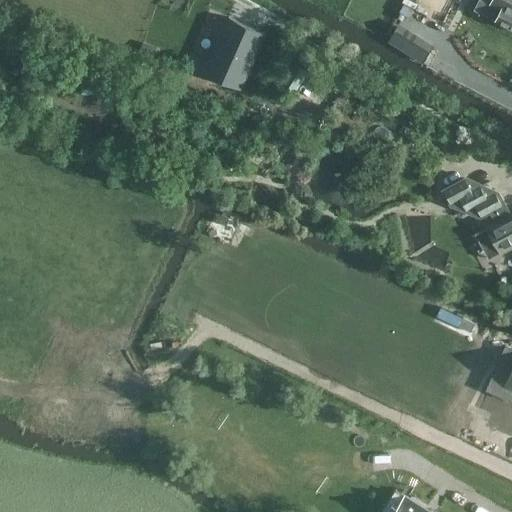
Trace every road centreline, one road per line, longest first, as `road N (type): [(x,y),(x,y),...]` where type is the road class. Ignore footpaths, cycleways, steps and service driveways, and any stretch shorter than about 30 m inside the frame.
road 1 (track): [(0,382),(77,393),(157,379),(176,384),(211,399),(341,511)]
road 2 (track): [(239,0),(440,115),(484,161)]
